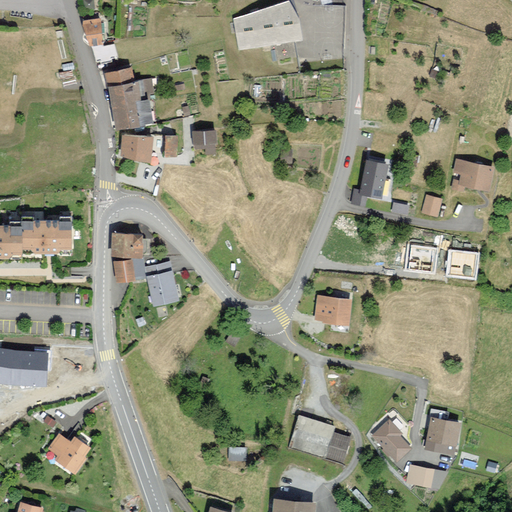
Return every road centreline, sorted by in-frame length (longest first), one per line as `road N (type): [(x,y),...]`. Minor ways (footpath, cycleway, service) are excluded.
road 1 (residential): [(358,0),(348,154),(302,280),(280,315)]
road 2 (residential): [(334,511),(328,488),(352,466),(357,433),(325,401),(313,362),(280,339),(272,320)]
road 3 (residential): [(68,0),(102,111),(116,210)]
road 4 (residential): [(103,314),(112,371),(159,511)]
road 5 (residential): [(116,210),(149,211),(240,311),(272,320)]
